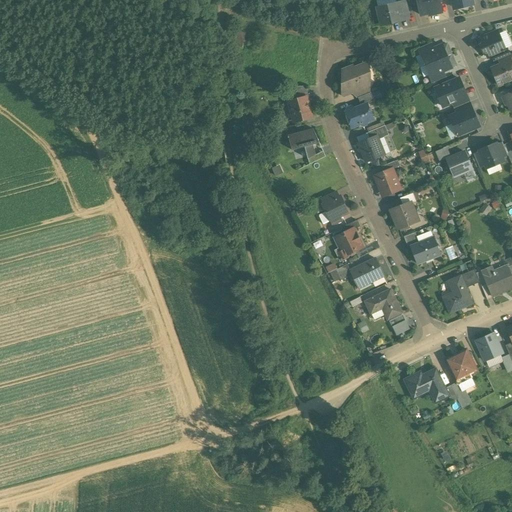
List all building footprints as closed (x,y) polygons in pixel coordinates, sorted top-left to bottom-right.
[(416,0),(418,3),(421,16),(428,14),(429,16),(441,13),(439,1),(438,0),(416,0)] [(451,0),(452,4),(453,8),(459,6),(460,8),(467,7),(466,5),(473,3),(471,0),(451,0)] [(405,2),(397,4),(400,19),(408,17),(405,2)] [(396,4),(378,8),(382,25),(392,23),(392,22),(400,20),(400,19),(397,4),(396,4)] [(246,33),(238,31),(234,46),(242,48),(246,33)] [(505,50),(497,31),(480,39),(482,45),(480,46),(483,53),(485,52),(488,58),(491,56),(505,50)] [(431,43),(418,49),(421,54),(433,49),(431,43)] [(447,44),(442,46),(447,57),(451,55),(447,44)] [(433,49),(421,54),(425,66),(447,57),(442,46),(433,49)] [(505,50),(491,56),(493,62),(499,60),(510,55),(507,49),(505,50)] [(511,54),(510,55),(499,60),(501,65),(511,61),(511,62),(511,61),(511,54)] [(456,66),(451,55),(447,57),(451,68),(456,66)] [(447,57),(425,66),(430,77),(443,72),(451,68),(447,57)] [(501,65),(492,69),(498,86),(511,79),(511,63),(511,62),(511,61),(501,65)] [(363,65),(353,69),(352,66),(343,70),(342,95),(344,96),(355,91),(368,86),(366,82),(369,81),(363,65)] [(443,72),(430,77),(433,83),(445,78),(443,72)] [(459,79),(435,89),(443,107),(452,103),(457,101),(455,97),(465,92),(459,79)] [(368,86),(355,91),(358,98),(371,93),(368,86)] [(305,87),(291,87),(295,100),(305,98),(306,98),(308,97),(305,87)] [(465,92),(455,97),(457,101),(452,103),(454,109),(469,103),(465,92)] [(371,93),(358,98),(361,106),(367,104),(374,101),(371,93)] [(295,100),(288,102),(289,104),(293,120),(294,122),(311,117),(306,98),(305,98),(295,100)] [(473,113),(469,103),(454,109),(456,114),(460,113),(462,118),(473,113)] [(289,104),(281,106),(285,122),(293,120),(289,104)] [(361,106),(345,112),(352,128),(360,125),(363,126),(366,125),(367,122),(369,121),(367,114),(370,113),(367,104),(361,106)] [(473,113),(462,118),(460,113),(456,114),(450,117),(457,134),(456,134),(457,136),(479,126),(473,113)] [(384,126),(367,133),(370,138),(376,136),(377,140),(388,135),(384,126)] [(313,129),(288,136),(292,150),(305,147),(313,145),(319,143),(313,129)] [(370,138),(358,143),(366,162),(383,155),(377,140),(376,136),(370,138)] [(502,142),(496,145),(502,158),(508,156),(502,142)] [(319,143),(313,145),(315,155),(323,151),(319,143)] [(496,144),(479,151),(479,152),(485,165),(486,169),(504,161),(502,158),(496,145),(496,144)] [(313,145),(305,147),(308,159),(313,157),(315,155),(313,145)] [(465,152),(446,160),(454,177),(472,169),(465,152)] [(479,152),(474,154),(479,168),(485,165),(479,152)] [(397,160),(384,166),(386,171),(392,169),(400,166),(397,160)] [(279,165),(272,167),(274,175),(281,173),(279,165)] [(386,171),(374,176),(382,195),(400,188),(392,169),(386,171)] [(473,170),(463,173),(466,180),(475,177),(473,170)] [(335,191),(321,198),(324,204),(338,197),(335,191)] [(478,197),(480,202),(490,198),(487,193),(478,197)] [(413,194),(400,199),(403,205),(410,202),(410,203),(416,201),(413,194)] [(324,204),(322,205),(326,212),(331,221),(339,217),(347,213),(343,204),(344,203),(340,196),(338,197),(324,204)] [(403,205),(392,210),(399,229),(418,221),(410,203),(410,202),(403,205)] [(326,212),(319,216),(323,225),(331,221),(326,212)] [(339,217),(331,221),(333,225),(341,221),(339,217)] [(357,220),(345,226),(347,231),(354,228),(354,229),(360,226),(357,220)] [(347,231),(334,237),(340,250),(344,248),(347,254),(351,256),(353,254),(355,251),(362,247),(354,229),(354,228),(347,231)] [(415,232),(404,236),(408,247),(411,246),(419,243),(417,237),(415,232)] [(417,237),(419,243),(433,237),(431,232),(417,237)] [(419,243),(411,246),(417,263),(440,254),(434,237),(433,237),(419,243)] [(350,271),(352,275),(359,289),(384,276),(375,259),(350,271)] [(347,264),(337,270),(342,281),(352,275),(350,271),(347,264)] [(507,265),(493,271),(492,267),(481,271),(487,284),(492,297),(511,288),(511,277),(510,273),(507,265)] [(475,270),(461,275),(466,288),(480,282),(475,270)] [(461,275),(450,280),(455,291),(442,296),(449,313),(473,304),(466,288),(461,275)] [(487,284),(482,286),(487,299),(492,297),(487,284)] [(390,290),(365,302),(371,313),(382,308),(387,319),(401,312),(390,290)] [(351,306),(361,302),(359,297),(349,301),(351,306)] [(402,314),(389,321),(392,327),(405,320),(402,314)] [(486,361),(503,354),(494,334),(477,341),(486,361)] [(466,350),(446,360),(457,383),(458,384),(471,378),(470,375),(477,371),(466,350)] [(502,358),(508,372),(511,370),(511,361),(509,355),(502,358)] [(436,368),(423,375),(421,372),(405,380),(414,399),(430,391),(436,403),(449,396),(450,396),(446,388),(436,368)] [(463,385),(460,387),(458,384),(457,383),(451,386),(457,399),(462,409),(472,404),(463,385)] [(457,399),(451,386),(446,388),(450,396),(449,396),(452,402),(457,399)]
